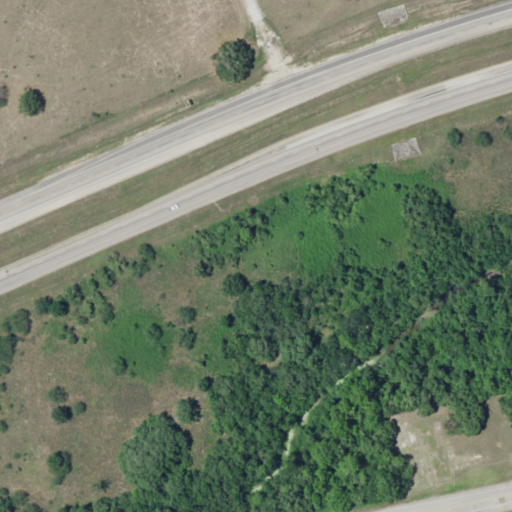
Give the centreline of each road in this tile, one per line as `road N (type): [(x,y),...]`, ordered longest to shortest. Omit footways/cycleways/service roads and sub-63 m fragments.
road 1 (trunk): [(0,278),(130,219),(511,72)]
road 2 (trunk): [(511,20),(328,80),(0,217)]
